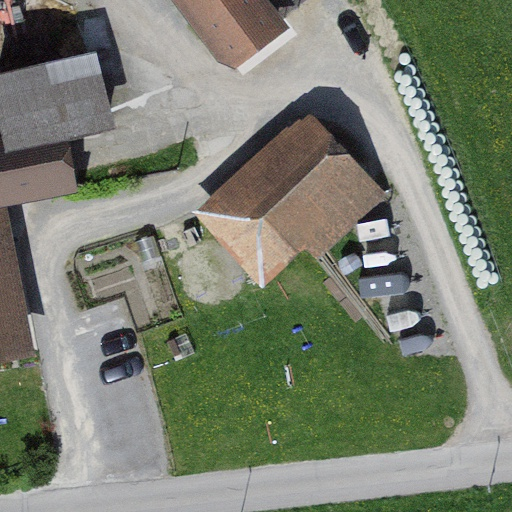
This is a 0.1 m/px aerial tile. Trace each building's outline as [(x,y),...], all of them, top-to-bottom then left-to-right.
[(53,0),(51,3),(49,7),(48,10),(48,14),(49,18),(50,22),(53,25),(56,27),(59,29),(63,30),(67,30),(70,30),(74,28),(77,26),(79,24),(80,22),(82,20),(82,18),(83,15),(83,13),(83,10),(82,8),(82,6),(80,4),(79,2),(77,0),(53,0)] [(276,25),(256,0),(186,0),(198,16),(231,59),(276,25)] [(67,33),(64,33),(60,34),(57,36),(54,38),(51,41),(50,44),(49,48),(48,52),(49,56),(51,59),(53,62),(56,65),(59,67),(63,68),(67,68),(71,67),(75,66),(78,64),(79,62),(81,60),(82,58),(83,55),(83,53),(84,51),(83,48),(83,46),(82,43),(81,41),(79,39),(78,37),(76,36),(74,35),(71,34),(69,33),(67,33)] [(0,340),(2,340),(0,328),(0,196),(65,184),(56,134),(67,125),(108,116),(94,62),(0,83),(0,340)] [(208,212),(262,270),(299,236),(314,252),(377,193),(352,166),(344,174),(308,134),(277,164),(253,186),(245,177),(208,212)]
